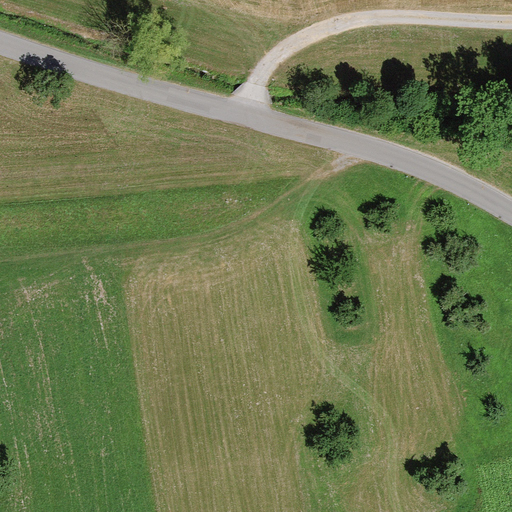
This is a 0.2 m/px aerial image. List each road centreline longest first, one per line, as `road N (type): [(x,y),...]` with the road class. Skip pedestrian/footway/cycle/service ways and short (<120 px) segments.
road 1 (tertiary): [(0,40),(349,146),(511,213)]
road 2 (track): [(511,19),(393,16),(330,28),(279,54),(241,114)]
road 3 (track): [(172,248),(235,235),(370,154)]
